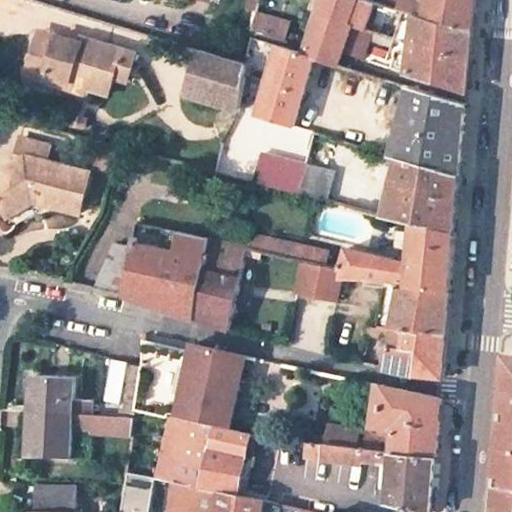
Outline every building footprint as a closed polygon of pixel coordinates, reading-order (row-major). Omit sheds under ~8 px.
[(321,0),(307,45),(304,53),(316,56),(337,63),(339,64),(343,52),(353,24),(349,23),(357,0),(321,0)] [(353,24),(366,28),(375,1),(373,0),(357,0),(349,23),(353,24)] [(373,0),(375,1),(388,5),(414,13),(471,32),(473,3),(473,0),(373,0)] [(388,5),(375,1),(366,28),(378,32),(388,5)] [(268,33),(272,18),(257,13),(254,29),(268,33)] [(470,42),(471,32),(414,13),(411,42),(468,59),(470,42)] [(290,23),(272,18),(268,33),(285,39),(290,23)] [(343,52),(369,60),(378,32),(366,28),(353,24),(343,52)] [(54,44),(57,34),(40,29),(38,39),(54,44)] [(80,42),(57,34),(54,44),(38,39),(30,65),(46,70),(44,79),(68,86),(69,81),(87,87),(109,93),(114,76),(128,80),(136,52),(82,35),(80,42)] [(411,42),(401,39),(396,69),(407,72),(411,42)] [(468,59),(411,42),(407,72),(466,90),(467,75),(468,59)] [(304,53),(280,45),(260,115),(296,126),(316,56),(304,53)] [(249,63),(199,48),(186,93),(241,110),(249,63)] [(44,79),(46,70),(30,65),(27,74),(44,79)] [(87,87),(69,81),(68,86),(86,92),(87,87)] [(464,130),(466,102),(409,85),(392,154),(398,156),(460,174),(464,130)] [(78,126),(86,128),(89,116),(80,114),(78,126)] [(75,200),(83,202),(91,173),(48,162),(52,146),(23,139),(15,163),(19,169),(9,174),(0,179),(0,202),(7,215),(32,200),(72,211),(75,200)] [(215,172),(256,182),(264,153),(223,142),(215,172)] [(304,163),(264,153),(256,182),(296,192),(304,163)] [(460,174),(398,156),(384,215),(414,222),(455,233),(458,198),(460,174)] [(15,163),(6,168),(9,174),(19,169),(15,163)] [(80,214),(83,202),(75,200),(72,211),(80,214)] [(137,222),(133,246),(125,291),(127,292),(131,292),(134,290),(161,296),(162,307),(196,318),(212,238),(137,222)] [(346,248),(345,255),(342,270),(341,277),(386,280),(399,281),(450,290),(453,258),(455,233),(414,222),(411,263),(346,248)] [(342,270),(345,255),(254,233),(251,247),(302,260),(342,270)] [(247,247),(212,238),(196,318),(221,326),(231,329),(247,247)] [(125,291),(133,246),(113,241),(94,285),(125,291)] [(342,270),(302,260),(297,290),(315,294),(336,299),(341,277),(342,270)] [(399,281),(386,280),(377,325),(392,328),(392,326),(408,328),(447,333),(448,323),(449,304),(450,290),(399,281)] [(367,332),(379,336),(380,329),(377,328),(369,325),(367,332)] [(421,350),(403,347),(408,328),(392,326),(392,328),(392,333),(391,347),(385,369),(417,375),(417,373),(421,350)] [(447,333),(408,328),(403,347),(421,350),(417,373),(444,376),(446,351),(447,333)] [(173,416),(175,416),(191,351),(166,346),(145,341),(145,368),(139,400),(138,409),(173,416)] [(232,428),(248,356),(192,344),(191,351),(175,416),(232,428)] [(145,368),(130,363),(125,398),(139,400),(145,368)] [(28,412),(33,412),(31,456),(71,457),(72,427),(91,428),(92,415),(93,401),(73,400),(74,377),(35,375),(34,397),(28,397),(28,412)] [(511,475),(500,474),(499,484),(511,486),(511,378),(508,378),(507,390),(504,424),(501,459),(501,464),(511,465),(511,475)] [(329,425),(327,437),(311,435),(310,441),(439,457),(441,431),(444,398),(384,385),(383,404),(376,403),(373,432),(329,425)] [(240,495),(243,482),(254,432),(232,428),(175,416),(173,416),(159,476),(177,481),(240,495)] [(298,440),(310,441),(311,435),(312,429),(300,427),(298,440)] [(385,488),(384,494),(384,502),(431,511),(433,511),(436,484),(439,457),(310,441),(310,442),(308,442),(307,456),(363,464),(364,461),(387,463),(385,488)] [(127,469),(119,511),(151,511),(158,476),(127,469)] [(264,511),(266,500),(262,499),(240,495),(177,481),(174,496),(171,511),(264,511)] [(240,495),(262,499),(264,486),(243,482),(240,495)] [(498,499),(496,511),(511,511),(511,486),(499,484),(498,499)] [(282,504),(285,490),(264,486),(262,499),(266,500),(282,504)] [(68,500),(68,511),(75,511),(76,490),(37,490),(36,499),(68,500)] [(68,511),(68,500),(36,499),(35,511),(68,511)]
